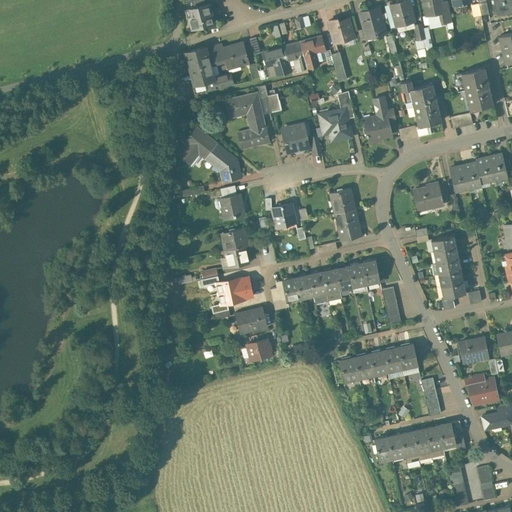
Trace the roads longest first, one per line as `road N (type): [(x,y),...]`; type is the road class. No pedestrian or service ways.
road 1 (unclassified): [(37,511),(128,483),(148,462),(174,101)]
road 2 (residential): [(176,43),(0,91)]
road 3 (residential): [(426,317),(478,436),(511,468)]
road 4 (residential): [(333,0),(176,43)]
road 5 (residential): [(392,239),(262,268),(268,296)]
road 6 (residential): [(511,132),(420,154),(388,176)]
